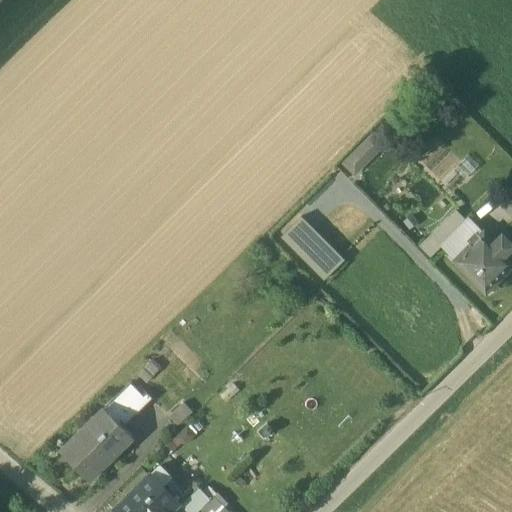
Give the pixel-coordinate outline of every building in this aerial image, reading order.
[(380,124),(341,161),(355,175),(394,139),(380,124)] [(457,210),(432,236),(442,246),(468,221),(457,210)] [(468,221),(442,246),(456,260),(484,232),(471,218),(468,221)] [(511,260),(494,242),(484,232),(456,260),(486,291),(511,264),(511,260)] [(511,248),(511,242),(503,233),(494,242),(506,254),(511,248)] [(432,236),(422,246),(432,256),(442,246),(432,236)] [(148,401),(130,383),(113,401),(131,418),(148,401)] [(131,418),(113,401),(105,409),(122,427),(131,418)] [(104,408),(60,451),(89,480),(133,437),(122,427),(105,409),(104,408)] [(151,474),(116,508),(119,511),(168,511),(179,502),(151,474)] [(199,488),(181,505),(187,511),(197,511),(211,499),(199,488)]
